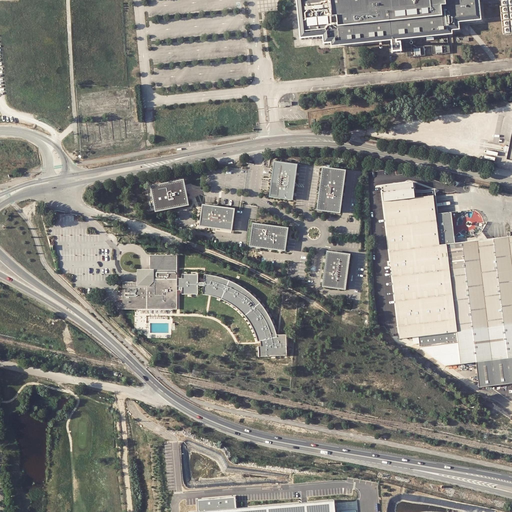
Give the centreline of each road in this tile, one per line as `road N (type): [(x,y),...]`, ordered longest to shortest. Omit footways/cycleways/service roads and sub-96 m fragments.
road 1 (track): [(86,211),(215,254),(358,324)]
road 2 (tertiary): [(63,187),(267,147),(352,144)]
road 3 (tertiary): [(352,144),(294,136),(69,174)]
road 4 (secondary): [(328,450),(197,415),(90,325)]
road 5 (unclassified): [(328,450),(511,495)]
road 6 (secondary): [(511,482),(328,450)]
road 7 (tertiary): [(352,144),(511,181)]
road 8 (track): [(121,390),(129,511)]
